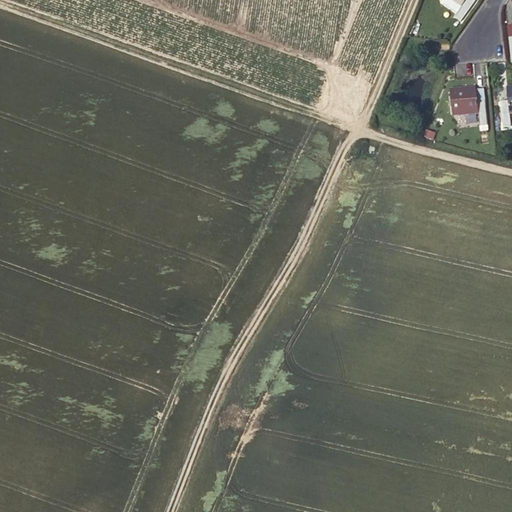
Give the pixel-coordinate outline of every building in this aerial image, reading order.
[(461,23),(475,1),(473,0),(446,0),(443,4),(457,14),(454,18),(461,23)] [(484,88),(476,89),(477,94),(477,101),(485,100),(484,88)] [(508,101),(500,102),(503,128),(511,127),(509,113),(511,112),(511,88),(507,88),(508,91),(508,101)] [(488,126),(485,100),(477,101),(477,94),(476,89),(450,91),(453,116),(479,113),(480,127),(488,126)] [(498,102),(500,102),(508,101),(508,91),(497,91),(498,102)]
